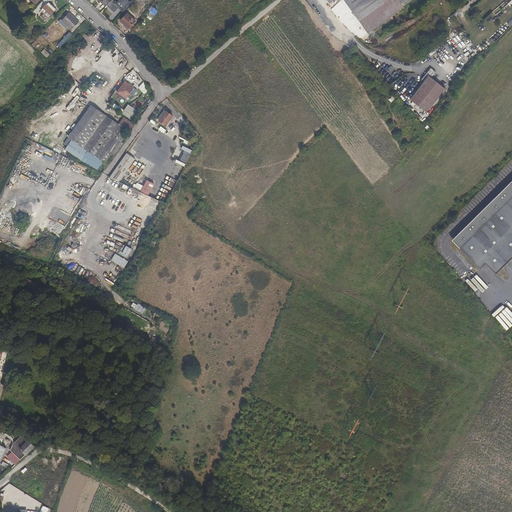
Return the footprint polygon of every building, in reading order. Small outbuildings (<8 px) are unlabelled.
[(40,10),(48,2),(49,1),(48,0),(43,0),(36,7),(40,10)] [(129,0),(111,0),(107,5),(114,12),(119,7),(123,10),(131,1),(129,0)] [(344,0),(344,1),(368,34),(404,8),(403,7),(397,0),(344,0)] [(56,9),(48,2),(40,10),(44,14),(41,17),(46,21),(56,9)] [(152,21),(158,10),(151,7),(145,17),(152,21)] [(66,17),(62,21),(71,30),(79,22),(70,12),(67,15),(66,17)] [(128,14),(120,21),(129,29),(136,22),(128,14)] [(53,33),(58,27),(54,23),(49,29),(53,33)] [(60,48),(72,34),(70,32),(57,45),(60,48)] [(47,58),(51,55),(44,49),(41,52),(47,58)] [(424,112),(443,89),(427,76),(409,100),(424,112)] [(134,88),(125,82),(118,92),(126,98),(134,88)] [(143,83),(138,89),(146,94),(150,88),(143,83)] [(69,112),(72,114),(80,99),(77,98),(69,112)] [(134,104),(138,109),(143,104),(139,100),(134,104)] [(138,112),(128,105),(124,111),(114,104),(112,107),(121,113),(122,112),(123,112),(122,114),(132,121),(138,112)] [(130,133),(135,126),(124,117),(118,125),(91,105),(68,137),(68,138),(64,144),(67,147),(65,149),(82,161),(97,171),(103,163),(105,164),(112,154),(115,156),(125,141),(122,139),(127,131),(130,133)] [(157,119),(165,126),(173,116),(164,110),(163,112),(157,119)] [(124,175),(135,159),(126,153),(108,178),(119,182),(124,175)] [(186,163),(190,156),(184,153),(180,160),(186,163)] [(145,166),(135,159),(124,175),(134,182),(145,166)] [(152,184),(145,180),(139,192),(147,196),(152,184)] [(511,181),(505,188),(505,189),(501,195),(495,199),(494,199),(473,220),(473,221),(469,227),(463,231),(462,230),(454,239),(454,244),(480,270),(485,265),(495,275),(511,258),(511,181)] [(505,188),(494,199),(495,199),(501,195),(505,189),(505,188)] [(473,220),(462,230),(463,231),(469,227),(473,221),(473,220)] [(40,289),(26,282),(24,286),(38,292),(40,289)] [(12,450),(20,460),(34,447),(29,441),(22,436),(14,444),(13,445),(12,450)]
